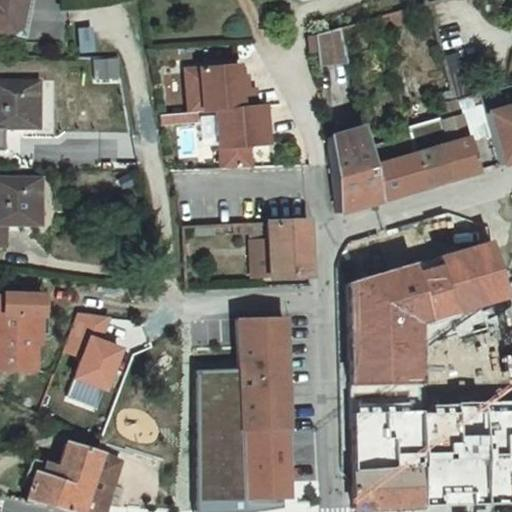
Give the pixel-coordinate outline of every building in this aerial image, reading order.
[(0,0),(0,41),(32,48),(40,6),(35,5),(36,0),(0,0)] [(343,37),(320,44),(322,75),(350,68),(343,37)] [(243,97),(241,71),(188,74),(190,101),(204,100),(205,116),(218,115),(258,113),(257,96),(243,97)] [(38,89),(0,87),(0,153),(1,134),(36,136),(38,89)] [(511,93),(477,104),(492,161),(511,155),(511,93)] [(205,116),(204,100),(190,101),(191,117),(205,116)] [(449,189),(480,180),(469,136),(461,109),(433,117),(449,189)] [(263,151),(262,129),(269,129),(268,113),(258,113),(218,115),(221,174),(250,173),(249,151),(263,151)] [(422,197),(449,189),(433,117),(405,125),(414,166),(422,197)] [(270,150),(269,129),(262,129),(263,151),(270,150)] [(339,219),(383,207),(375,178),(366,138),(331,146),(339,219)] [(511,155),(492,161),(496,176),(511,171),(511,155)] [(383,207),(422,197),(414,166),(375,178),(383,207)] [(37,181),(0,180),(0,224),(7,224),(37,225),(37,181)] [(312,227),(272,229),(273,287),(316,285),(312,227)] [(489,254),(356,292),(349,302),(353,380),(414,375),(413,326),(503,300),(489,254)] [(6,315),(0,313),(0,373),(20,380),(28,355),(35,325),(43,328),(47,312),(10,300),(6,315)] [(287,426),(282,318),(239,320),(242,374),(245,428),(287,426)] [(95,350),(110,324),(78,320),(58,354),(75,363),(64,382),(91,398),(113,361),(95,350)] [(35,356),(43,328),(35,325),(28,355),(35,356)] [(245,428),(242,374),(193,376),(199,511),(248,511),(248,500),(245,428)] [(511,409),(353,413),(356,474),(421,473),(423,511),(427,511),(511,509),(511,409)] [(282,498),(290,498),(287,427),(287,426),(245,428),(248,500),(282,498)] [(59,511),(116,511),(132,470),(108,458),(83,449),(73,476),(42,466),(32,494),(38,495),(32,511),(36,511),(58,511),(59,511)] [(356,474),(357,511),(423,511),(421,473),(356,474)] [(248,500),(248,511),(252,511),(282,506),(282,498),(248,500)]
